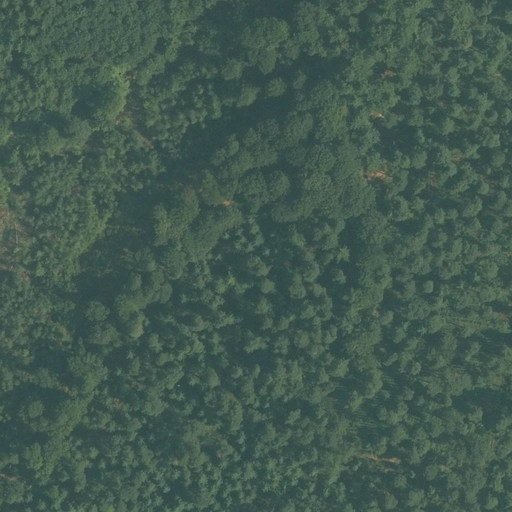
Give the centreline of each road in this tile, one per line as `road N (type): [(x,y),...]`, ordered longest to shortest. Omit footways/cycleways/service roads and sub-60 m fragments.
road 1 (track): [(220,0),(77,97),(0,136)]
road 2 (track): [(511,319),(479,511)]
